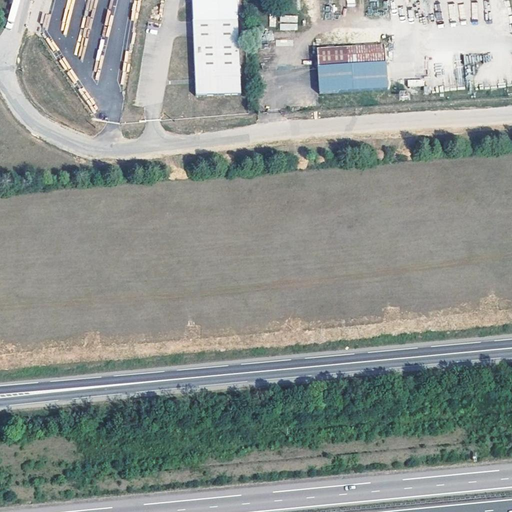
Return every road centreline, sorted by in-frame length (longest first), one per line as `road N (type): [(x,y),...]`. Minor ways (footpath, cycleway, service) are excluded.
road 1 (unclassified): [(4,76),(39,122),(102,147),(511,114)]
road 2 (secondary): [(511,349),(0,397)]
road 3 (motorway): [(511,478),(159,511)]
